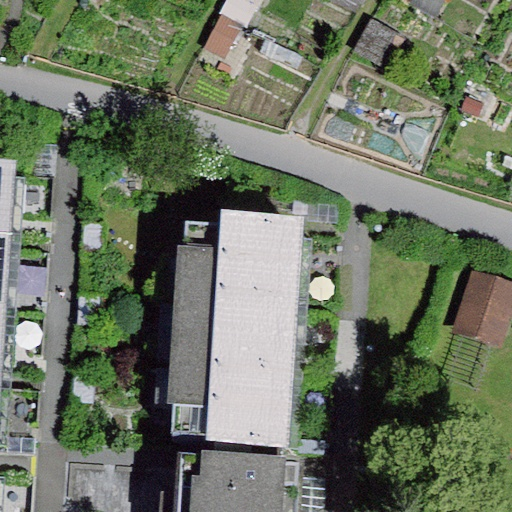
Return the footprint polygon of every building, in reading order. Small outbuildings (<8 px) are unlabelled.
[(0,171),(0,238),(11,240),(15,172),(0,171)] [(185,227),(180,305),(300,312),(306,225),(222,219),(221,230),(185,227)] [(84,226),(83,255),(104,255),(105,226),(84,226)] [(11,240),(0,238),(0,310),(7,311),(11,240)] [(511,322),(511,293),(470,280),(452,336),(502,353),(511,322)] [(82,300),(80,327),(98,328),(100,302),(82,300)] [(180,305),(174,370),(297,377),(300,312),(180,305)] [(297,377),(174,370),(170,439),(207,441),(207,447),(292,452),(297,377)] [(76,374),(75,403),(94,404),(96,375),(76,374)] [(298,511),(301,468),(181,460),(177,511),(298,511)]
